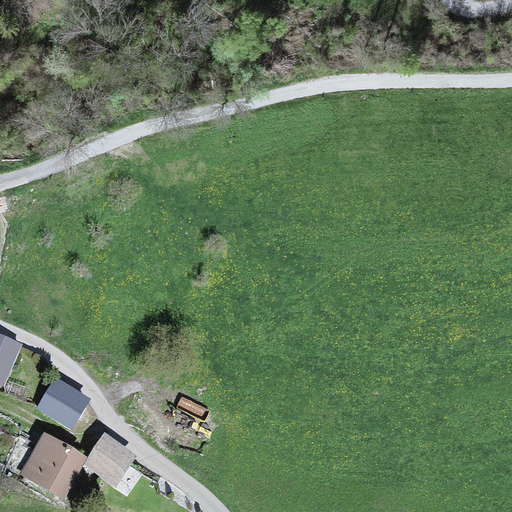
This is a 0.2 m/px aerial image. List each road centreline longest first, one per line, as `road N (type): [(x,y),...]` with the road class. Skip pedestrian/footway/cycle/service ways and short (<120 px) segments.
road 1 (residential): [(511,88),(333,87),(112,148),(0,191)]
road 2 (residential): [(0,337),(36,354),(209,511)]
road 3 (residential): [(407,0),(423,25),(511,8)]
